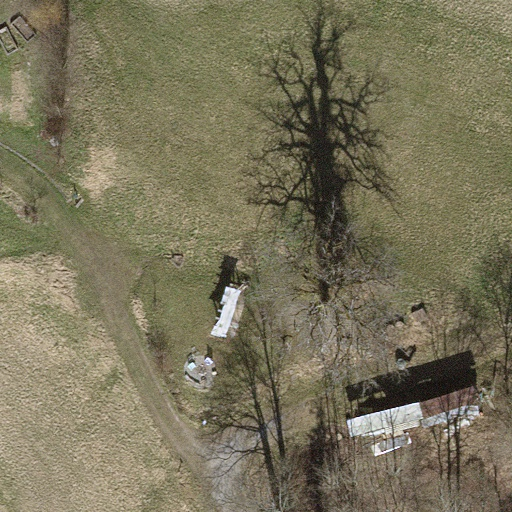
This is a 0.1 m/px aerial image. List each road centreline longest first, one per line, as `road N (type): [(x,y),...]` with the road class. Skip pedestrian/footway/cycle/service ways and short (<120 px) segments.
road 1 (track): [(224,478),(91,254),(0,176)]
road 2 (track): [(227,511),(227,466),(304,418),(476,359),(511,360)]
